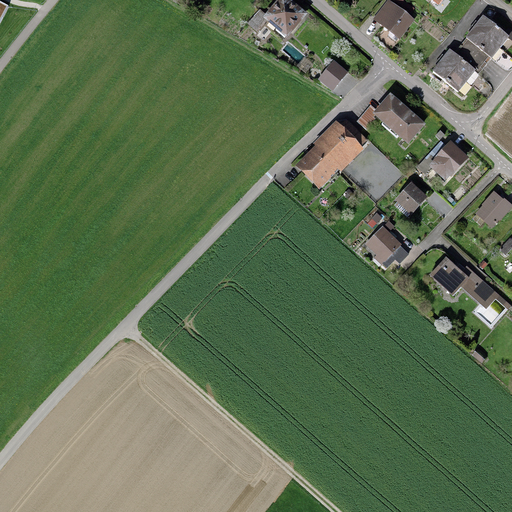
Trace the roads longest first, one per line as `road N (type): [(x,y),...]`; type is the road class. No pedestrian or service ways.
road 1 (residential): [(389,65),(262,184),(0,463)]
road 2 (track): [(125,326),(336,511)]
